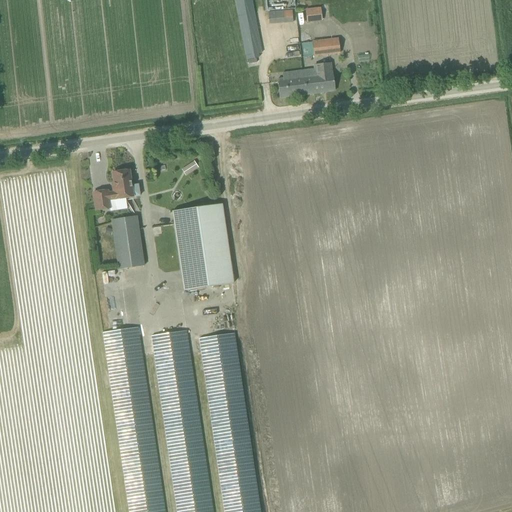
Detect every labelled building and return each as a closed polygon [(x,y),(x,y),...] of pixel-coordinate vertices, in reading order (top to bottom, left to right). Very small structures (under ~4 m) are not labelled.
[(251,0),(235,0),(247,61),(258,58),(258,54),(262,54),(251,0)] [(320,8),(305,10),(306,23),(322,21),(320,8)] [(291,11),(268,13),(268,25),(292,23),(291,11)] [(339,40),(314,42),(315,56),(340,54),(339,40)] [(277,80),(277,83),(279,99),(334,92),(331,63),(314,65),(314,69),(282,74),(283,79),(277,80)] [(114,200),(132,198),(140,197),(138,185),(131,186),(128,171),(112,173),(114,187),(112,187),(113,193),(107,194),(107,191),(93,193),(95,211),(109,209),(108,201),(114,200)] [(183,291),(234,284),(222,205),(172,212),(183,291)] [(144,267),(144,266),(137,217),(110,221),(117,271),(144,267)] [(127,511),(164,511),(138,328),(102,333),(127,511)] [(150,337),(175,511),(212,511),(186,331),(150,337)] [(213,439),(223,511),(260,511),(234,334),(198,339),(212,433),(208,434),(209,439),(213,439)]
